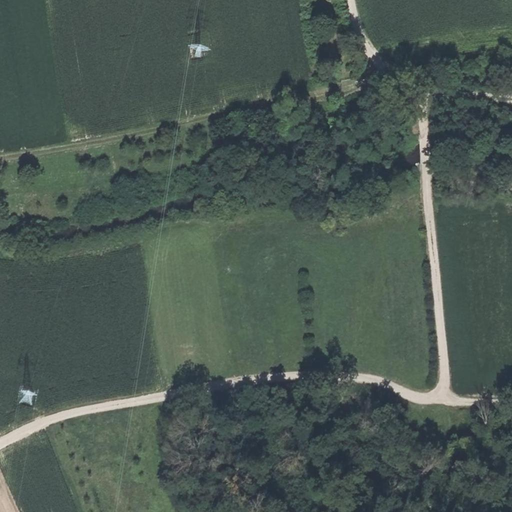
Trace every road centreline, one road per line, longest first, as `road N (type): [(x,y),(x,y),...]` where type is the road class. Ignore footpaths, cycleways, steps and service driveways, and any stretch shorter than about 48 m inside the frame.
road 1 (track): [(511,99),(389,70),(0,157)]
road 2 (track): [(446,399),(424,113),(407,84),(373,57),(356,31),(350,0)]
